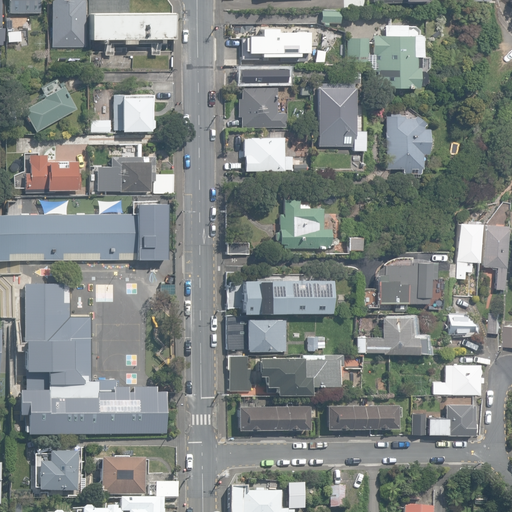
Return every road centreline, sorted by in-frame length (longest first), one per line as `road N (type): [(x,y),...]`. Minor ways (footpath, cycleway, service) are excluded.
road 1 (tertiary): [(196,0),(203,455)]
road 2 (residential): [(203,455),(497,453)]
